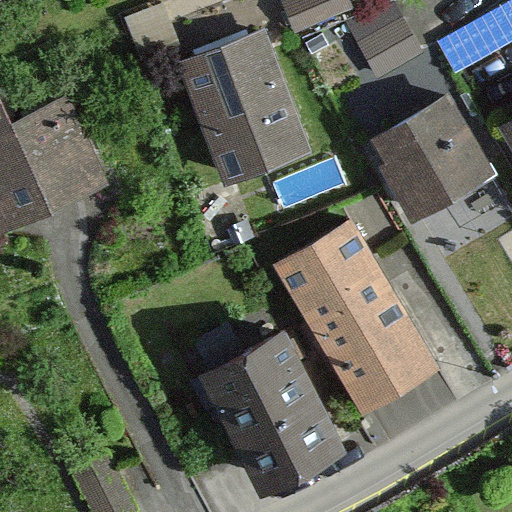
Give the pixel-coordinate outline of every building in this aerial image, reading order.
[(293,0),(302,21),(356,0),(293,0)] [(385,66),(429,39),(405,0),(369,0),(351,11),(385,66)] [(459,60),(511,32),(511,0),(501,0),(444,30),(459,60)] [(262,12),(175,43),(220,166),(307,135),(262,12)] [(0,63),(0,220),(1,223),(112,166),(68,79),(20,104),(0,63)] [(451,74),(358,124),(407,213),(499,163),(451,74)] [(351,201),(273,248),(363,396),(441,349),(351,201)] [(351,430),(287,314),(208,357),(272,473),(351,430)]
